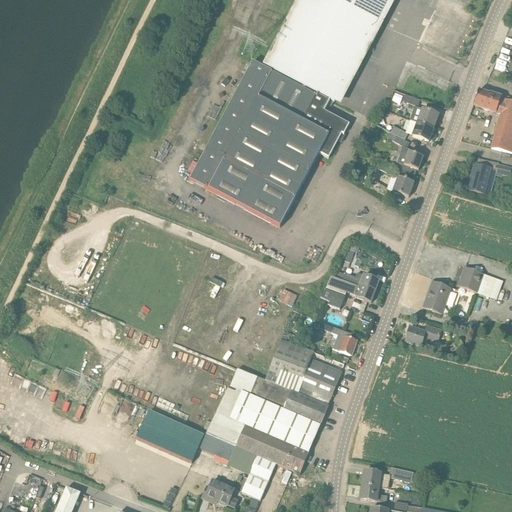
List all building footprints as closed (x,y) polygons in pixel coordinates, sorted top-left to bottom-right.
[(396,0),(297,0),(263,66),(340,107),(396,0)] [(315,96),(271,73),(249,61),(186,179),(279,228),(319,155),(328,160),(338,142),(341,144),(345,136),(344,136),(349,126),(324,112),(329,102),(316,95),(315,96)] [(511,98),(502,95),(501,97),(489,93),(488,95),(479,92),(478,92),(473,106),(501,115),(491,149),(511,154),(511,98)] [(418,108),(420,102),(420,101),(405,96),(403,103),(418,108)] [(433,130),(438,117),(421,110),(416,123),(433,130)] [(372,124),(366,122),(363,128),(363,129),(369,131),(372,124)] [(429,143),(433,130),(416,123),(412,137),(429,143)] [(404,141),(408,135),(394,127),(390,134),(404,141)] [(418,172),(423,158),(409,153),(410,151),(407,149),(409,144),(404,141),(390,134),(388,138),(394,141),(394,143),(403,147),(396,164),(405,167),(403,170),(409,173),(411,169),(418,172)] [(392,174),(395,168),(392,166),(379,159),(373,168),(380,171),(381,168),(392,174)] [(511,169),(511,168),(498,165),(478,161),(477,167),(474,166),(467,192),(490,198),(496,175),(510,179),(511,169)] [(408,199),(413,183),(397,178),(392,193),(408,199)] [(386,197),(388,190),(375,182),(372,189),(386,197)] [(349,246),(345,257),(352,259),(354,253),(357,255),(359,250),(349,246)] [(477,295),(483,276),(464,269),(458,288),(477,295)] [(354,278),(332,270),(329,279),(375,293),(379,282),(356,274),(354,278)] [(370,305),(371,304),(375,293),(329,279),(326,286),(355,297),(354,299),(370,305)] [(441,316),(451,290),(432,283),(422,309),(441,316)] [(279,301),(293,307),(298,295),(284,290),(279,301)] [(339,312),(344,300),(324,292),(320,301),(329,305),(327,308),(339,312)] [(437,344),(442,331),(426,326),(424,333),(410,328),(405,343),(421,348),(430,351),(432,343),(437,344)] [(352,357),(357,342),(350,339),(352,336),(333,329),(331,335),(336,337),(331,350),(338,352),(337,353),(352,357)] [(460,341),(462,335),(451,332),(450,337),(460,341)] [(330,401),(342,373),(310,360),(313,353),(280,341),(277,351),(264,381),(290,392),(291,392),(297,395),(299,389),(321,397),(330,401)] [(306,454),(317,426),(282,412),(249,398),(257,378),(238,371),(206,435),(236,448),(245,427),(306,454)] [(290,392),(264,381),(257,378),(249,398),(282,412),(317,426),(320,427),(328,408),(297,395),(291,392),(290,392)] [(202,437),(145,412),(133,440),(189,465),(202,437)] [(308,455),(306,454),(245,427),(236,448),(257,458),(277,466),(299,476),(308,455)] [(206,435),(199,450),(229,463),(236,448),(206,435)] [(277,466),(257,458),(251,472),(241,497),(260,505),(277,466)] [(411,481),(413,475),(400,472),(398,481),(411,484),(411,481)] [(380,482),(389,484),(390,477),(381,476),(381,475),(364,473),(362,488),(379,491),(380,482)] [(227,507),(227,506),(235,509),(238,502),(231,499),(234,490),(212,481),(208,491),(206,490),(202,500),(209,504),(211,500),(227,507)] [(386,504),(387,498),(378,496),(379,491),(362,488),(360,500),(377,503),(386,504)] [(75,507),(80,495),(66,489),(56,511),(72,511),(75,507)] [(165,506),(171,508),(176,491),(170,489),(165,506)] [(394,503),(393,511),(396,511),(422,511),(423,510),(406,508),(407,505),(394,503)]
